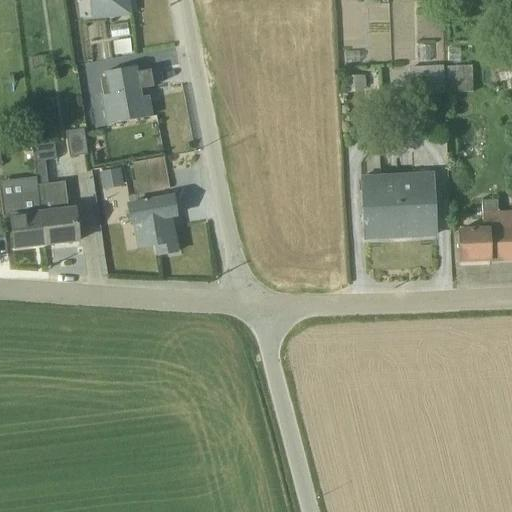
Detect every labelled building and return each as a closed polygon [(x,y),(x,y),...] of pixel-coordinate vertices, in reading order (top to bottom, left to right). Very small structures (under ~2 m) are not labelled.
[(87,0),(89,19),(127,15),(125,0),(87,0)] [(125,26),(108,28),(110,40),(127,37),(125,26)] [(112,43),(113,56),(129,54),(128,41),(112,43)] [(470,68),(442,69),(443,95),(471,94),(470,68)] [(90,99),(95,128),(148,118),(144,99),(137,100),(136,91),(151,88),(148,72),(132,75),(131,69),(102,74),(102,81),(98,81),(101,96),(90,99)] [(429,112),(440,112),(440,96),(443,95),(442,69),(406,70),(408,97),(423,97),(423,107),(429,112)] [(343,79),(344,95),(360,94),(360,90),(364,90),(363,77),(343,79)] [(64,133),(68,159),(85,157),(81,131),(64,133)] [(43,247),(76,243),(77,242),(73,210),(73,209),(66,210),(63,184),(46,186),(44,167),(44,162),(54,160),(51,143),(31,145),(34,167),(43,247)] [(118,171),(98,174),(100,190),(121,187),(118,171)] [(434,236),(430,174),(396,177),(398,234),(399,238),(434,236)] [(359,180),(363,240),(399,238),(396,177),(359,180)] [(35,180),(0,183),(0,213),(1,219),(9,218),(13,250),(43,247),(35,180)] [(171,198),(124,206),(124,207),(128,228),(133,227),(137,250),(154,247),(156,257),(175,253),(169,219),(175,217),(171,198)] [(481,230),(457,231),(458,263),(511,260),(511,212),(496,213),(495,202),(480,202),(481,230)]
